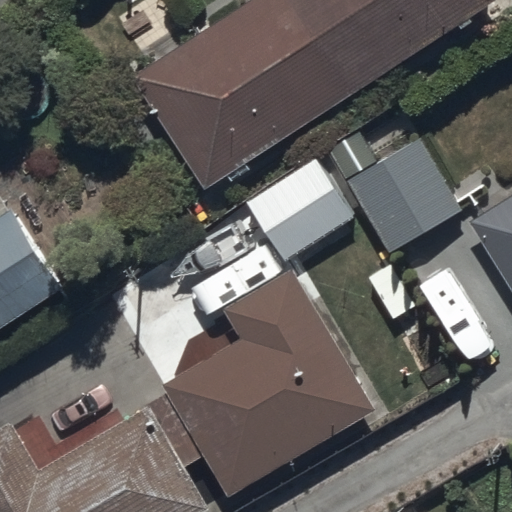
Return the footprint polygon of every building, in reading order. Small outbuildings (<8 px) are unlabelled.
[(260,0),(138,78),(211,192),(504,5),(501,0),(260,0)] [(425,140),(351,181),(394,257),(467,216),(425,140)] [(63,202),(98,252),(159,208),(124,159),(63,202)] [(319,160),(250,205),(290,265),(358,219),(319,160)] [(511,199),(470,225),(511,292),(511,199)] [(0,336),(68,292),(16,212),(0,222),(0,336)] [(125,297),(148,333),(204,298),(181,261),(125,297)] [(214,511),(190,469),(211,457),(234,498),(380,414),(299,273),(230,312),(248,343),(170,388),(176,397),(45,472),(18,425),(0,435),(0,511),(214,511)]
